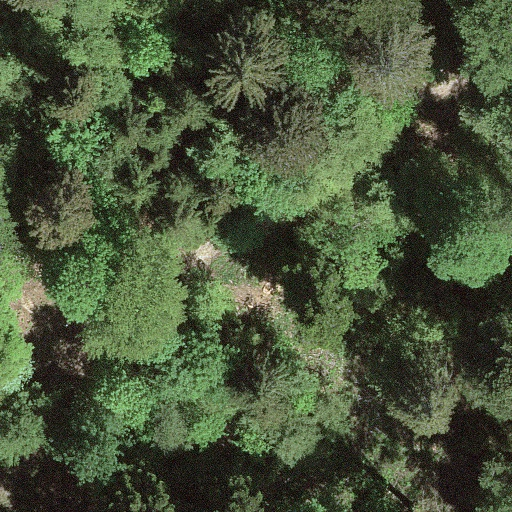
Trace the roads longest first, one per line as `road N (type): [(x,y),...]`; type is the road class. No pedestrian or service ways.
road 1 (track): [(0,273),(121,269),(247,231),(405,99),(511,55)]
road 2 (track): [(121,269),(39,404),(3,511)]
